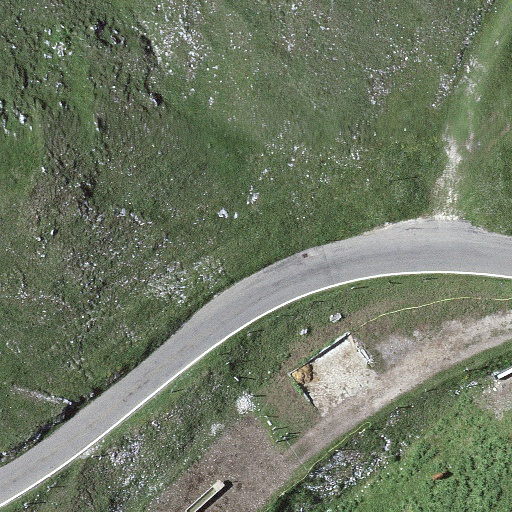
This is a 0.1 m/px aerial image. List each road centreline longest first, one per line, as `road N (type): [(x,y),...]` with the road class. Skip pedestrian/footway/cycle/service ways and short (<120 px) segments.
road 1 (tertiary): [(511,257),(397,252),(304,273),(212,322),(0,487)]
road 2 (track): [(237,511),(332,425),(511,329)]
